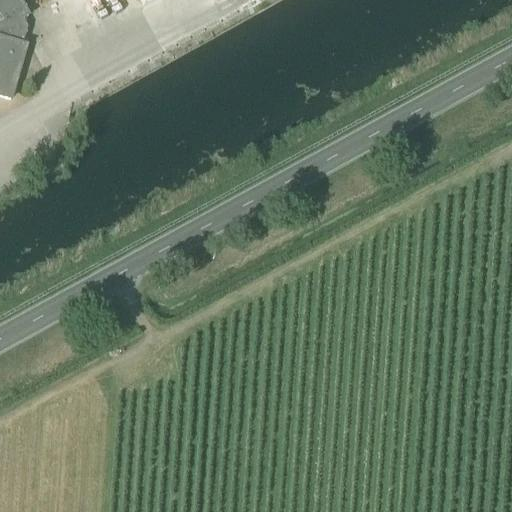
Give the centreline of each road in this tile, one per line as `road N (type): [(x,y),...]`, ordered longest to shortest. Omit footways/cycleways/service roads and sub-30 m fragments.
road 1 (primary): [(0,342),(511,64)]
road 2 (unknown): [(511,138),(156,332),(141,329),(118,278)]
